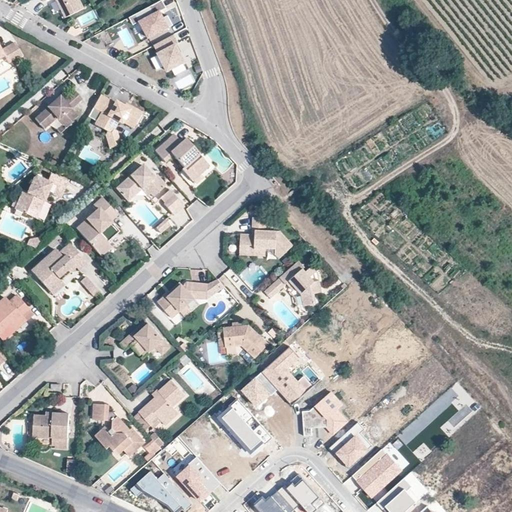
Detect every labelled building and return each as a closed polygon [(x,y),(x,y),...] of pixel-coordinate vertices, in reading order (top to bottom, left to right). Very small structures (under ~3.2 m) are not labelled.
[(42,0),(44,2),(48,0),(56,0),(66,17),(84,8),(79,0),(42,0)] [(168,10),(163,2),(136,15),(141,23),(149,40),(174,28),(169,17),(165,19),(162,21),(159,14),(161,13),(168,10)] [(141,23),(136,15),(130,19),(134,27),(141,23)] [(84,32),(81,27),(77,30),(73,26),(69,32),(76,36),(84,32)] [(179,45),(174,36),(154,47),(168,73),(186,63),(180,52),(179,52),(176,47),(179,45)] [(23,56),(15,43),(1,50),(0,47),(0,59),(5,57),(9,64),(23,56)] [(82,99),(75,92),(64,102),(62,101),(55,107),(52,104),(35,119),(44,129),(57,118),(64,126),(66,129),(73,123),(72,122),(77,117),(70,110),(82,99)] [(125,103),(124,106),(121,111),(117,109),(119,106),(114,103),(100,95),(88,117),(96,122),(94,125),(107,132),(111,134),(113,130),(117,122),(122,125),(123,123),(133,128),(142,113),(125,103)] [(59,98),(52,104),(55,107),(62,101),(59,98)] [(107,132),(105,136),(109,149),(120,146),(116,132),(113,130),(111,134),(107,132)] [(207,164),(185,140),(181,143),(173,134),(155,151),(165,163),(172,156),(184,168),(182,170),(190,179),(199,171),(207,164)] [(193,182),(210,167),(207,164),(199,171),(190,179),(193,182)] [(166,186),(157,176),(154,178),(143,165),(116,189),(128,202),(134,197),(131,194),(141,185),(150,195),(153,198),(155,196),(166,186)] [(47,182),(36,177),(33,179),(27,193),(22,191),(14,210),(31,217),(40,199),(44,201),(48,193),(61,198),(68,182),(51,174),(47,182)] [(150,195),(141,185),(131,194),(134,197),(141,191),(147,197),(150,195)] [(164,204),(174,195),(170,190),(160,199),(164,204)] [(184,207),(174,195),(164,204),(174,215),(184,207)] [(119,232),(110,222),(118,215),(102,198),(92,207),(96,211),(76,229),(101,257),(112,247),(107,243),(119,232)] [(36,219),(44,201),(40,199),(31,217),(36,219)] [(293,246),(280,231),(266,231),(266,226),(273,227),(273,218),(253,217),(252,230),(255,231),(255,234),(252,234),(241,234),(241,245),(249,245),(248,256),(265,257),(266,248),(275,249),(275,254),(279,259),(293,246)] [(162,234),(174,224),(170,219),(158,230),(162,234)] [(27,245),(35,248),(42,242),(37,237),(29,239),(27,245)] [(67,271),(74,265),(76,268),(85,261),(70,244),(59,253),(55,250),(31,271),(50,292),(62,282),(59,279),(62,275),(67,271)] [(248,256),(249,245),(241,245),(240,255),(248,256)] [(79,271),(87,264),(85,261),(76,268),(79,271)] [(287,284),(290,281),(297,288),(301,294),(304,306),(317,303),(315,294),(322,292),(320,280),(315,281),(311,277),(317,272),(312,266),(306,271),(303,268),(305,267),(299,261),(265,292),(268,295),(271,299),(287,284)] [(70,274),(76,268),(74,265),(67,271),(70,274)] [(191,270),(190,279),(206,280),(206,270),(191,270)] [(99,292),(85,277),(80,282),(93,297),(99,292)] [(218,279),(208,284),(199,283),(184,282),(182,284),(167,298),(165,296),(158,302),(173,319),(181,312),(188,305),(195,299),(207,299),(225,287),(218,279)] [(297,288),(290,281),(287,284),(293,291),(297,288)] [(53,296),(65,286),(62,282),(50,292),(53,296)] [(167,298),(182,284),(181,282),(165,296),(167,298)] [(33,314),(16,296),(9,302),(5,297),(0,301),(0,333),(21,315),(26,321),(33,314)] [(186,318),(193,311),(188,305),(181,312),(186,318)] [(14,332),(26,321),(21,315),(9,326),(14,332)] [(150,353),(164,340),(146,320),(138,328),(140,331),(135,335),(132,333),(126,338),(120,344),(126,350),(131,346),(140,355),(147,349),(150,353)] [(269,344),(249,325),(245,325),(242,326),(233,327),(223,328),(224,331),(218,332),(218,338),(225,338),(225,346),(226,347),(227,347),(236,346),(242,345),(255,358),(269,344)] [(162,356),(171,348),(164,340),(150,353),(153,356),(158,351),(162,356)] [(237,354),(236,346),(227,347),(228,355),(237,354)] [(302,362),(291,350),(266,373),(293,403),(300,397),(312,386),(303,377),(297,382),(290,374),(302,362)] [(277,390),(262,373),(242,390),(258,408),(267,399),(277,390)] [(173,407),(186,396),(171,379),(158,390),(160,392),(154,397),(138,412),(139,412),(151,426),(159,419),(162,422),(176,410),(173,407)] [(160,392),(158,390),(157,389),(152,394),(154,397),(160,392)] [(349,422),(338,410),(344,404),(331,392),(311,411),(303,411),(304,436),(312,435),(311,427),(317,427),(326,427),(333,435),(349,422)] [(272,437),(238,399),(231,405),(233,408),(223,416),(252,449),(259,442),(262,440),(265,443),(272,437)] [(146,442),(132,427),(126,433),(117,424),(118,416),(114,412),(110,412),(109,413),(103,413),(103,404),(94,404),(93,420),(103,421),(102,430),(96,436),(107,449),(111,446),(120,446),(124,451),(130,457),(146,442)] [(166,426),(179,414),(176,410),(162,422),(166,426)] [(151,426),(139,412),(133,417),(145,431),(151,426)] [(68,438),(70,414),(53,413),(53,416),(46,416),(34,415),(33,436),(52,437),(68,438)] [(130,429),(118,416),(117,424),(126,433),(130,429)] [(154,429),(162,422),(159,419),(151,426),(154,429)] [(358,423),(330,448),(339,458),(348,468),(369,450),(368,449),(371,446),(360,433),(364,430),(358,423)] [(156,433),(151,438),(153,440),(159,447),(164,443),(156,433)] [(204,433),(196,440),(212,458),(220,451),(225,456),(228,453),(232,450),(222,439),(216,445),(204,433)] [(67,449),(68,438),(52,437),(52,446),(55,446),(55,449),(67,449)] [(149,463),(163,451),(159,447),(153,440),(144,447),(150,453),(144,457),(149,463)] [(124,451),(120,446),(111,446),(120,455),(124,451)] [(402,471),(382,449),(353,476),(361,485),(372,498),(402,471)] [(228,492),(197,457),(177,476),(201,502),(210,494),(213,491),(220,500),(228,492)] [(185,510),(192,504),(166,474),(159,478),(151,471),(131,489),(137,496),(143,491),(169,504),(175,511),(178,509),(182,506),(185,510)] [(404,479),(377,502),(383,509),(386,507),(388,509),(390,511),(404,511),(416,502),(406,491),(411,487),(404,479)] [(284,485),(278,491),(294,508),(299,504),(307,511),(313,511),(317,509),(312,503),(319,497),(303,480),(296,487),(293,483),(290,485),(287,488),(284,485)] [(263,497),(254,505),(260,511),(290,511),(294,508),(278,491),(270,498),(267,501),(263,497)] [(17,501),(20,495),(14,492),(12,499),(17,501)]
